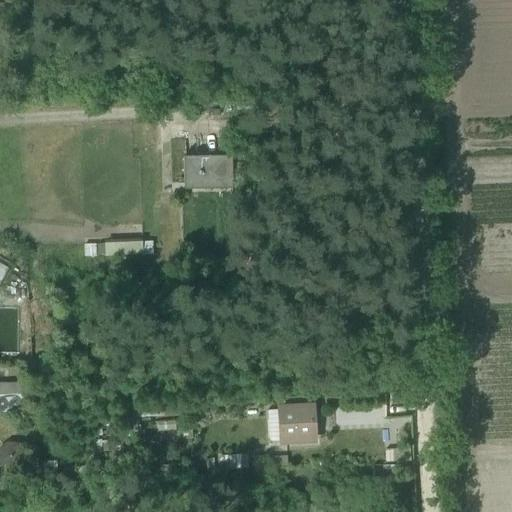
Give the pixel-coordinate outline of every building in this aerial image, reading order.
[(183,159),(184,191),(231,190),(231,157),(183,159)] [(105,258),(142,256),(141,240),(104,242),(104,245),(96,245),(96,256),(104,255),(105,258)] [(0,283),(9,267),(0,261),(0,283)] [(0,417),(25,416),(24,384),(0,384),(0,417)] [(280,447),(316,445),(314,405),(278,406),(278,411),(266,411),(267,443),(280,442),(280,447)] [(127,437),(136,437),(135,409),(127,409),(128,419),(118,420),(119,430),(126,430),(127,437)] [(137,418),(163,418),(163,410),(137,410),(137,418)] [(182,441),(192,441),(191,424),(181,425),(182,441)] [(0,466),(5,472),(17,472),(24,464),(25,453),(18,444),(6,444),(0,448),(0,466)] [(385,463),(410,462),(409,451),(384,452),(385,463)] [(217,470),(248,469),(248,457),(217,457),(217,470)] [(269,467),(286,467),(286,457),(269,457),(269,467)]
